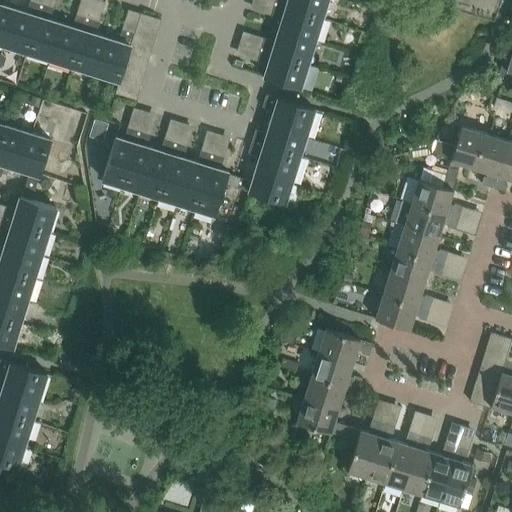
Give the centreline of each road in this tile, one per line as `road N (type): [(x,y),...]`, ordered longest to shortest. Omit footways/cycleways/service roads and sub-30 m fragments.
road 1 (residential): [(239,125),(148,98),(175,10)]
road 2 (residential): [(511,202),(499,198),(464,311),(479,316)]
road 3 (residential): [(481,420),(451,411),(479,316)]
